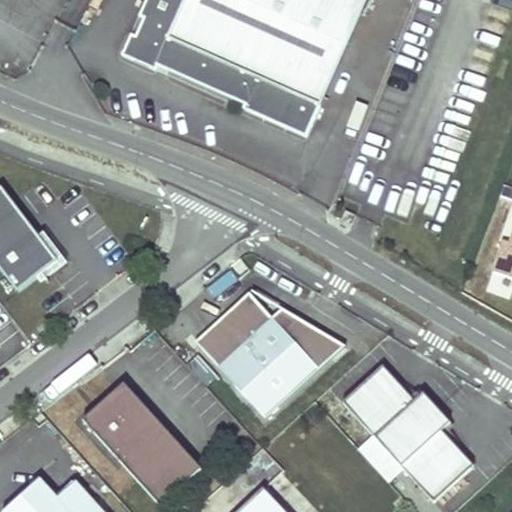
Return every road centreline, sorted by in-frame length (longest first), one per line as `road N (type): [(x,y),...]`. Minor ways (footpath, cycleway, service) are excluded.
road 1 (residential): [(243,194),(172,271),(0,404)]
road 2 (tertiary): [(511,351),(243,194)]
road 3 (tertiary): [(243,194),(0,100)]
